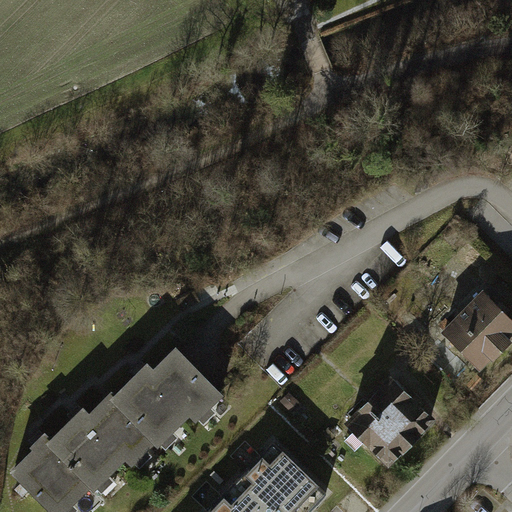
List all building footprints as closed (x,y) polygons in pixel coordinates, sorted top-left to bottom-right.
[(511,309),(500,297),(458,338),(498,380),(511,365),(511,309)] [(160,370),(127,405),(166,444),(175,452),(203,423),(210,430),(238,402),(192,358),(170,380),(160,370)] [(406,378),(353,424),(399,476),(452,430),(406,378)] [(118,494),(166,444),(127,405),(111,422),(101,413),(69,447),(110,487),(118,494)] [(62,511),(85,511),(110,487),(69,447),(63,445),(29,479),(62,511)] [(281,453),(224,511),(309,511),(325,495),(281,453)]
